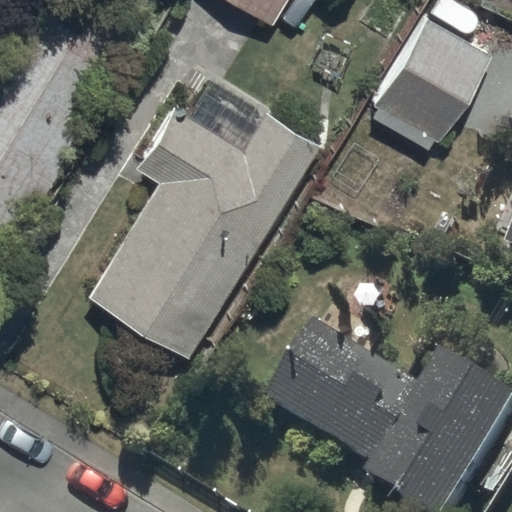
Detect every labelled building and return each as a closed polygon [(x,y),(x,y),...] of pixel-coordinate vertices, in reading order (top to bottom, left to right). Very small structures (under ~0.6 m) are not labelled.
[(22,0),(0,36),(0,258),(132,48),(55,0),(22,0)] [(222,0),(270,27),(285,0),(222,0)] [(418,21),(366,107),(371,110),(365,120),(416,151),(422,141),(432,147),(485,62),(418,21)] [(178,363),(313,150),(206,81),(181,122),(166,112),(128,173),(151,187),(79,301),(178,363)] [(511,239),(511,249),(506,264),(511,266),(511,194),(495,232),(511,239)] [(418,511),(452,511),(511,411),(511,400),(440,358),(424,384),(314,319),(268,397),(376,461),(364,480),(418,511)]
